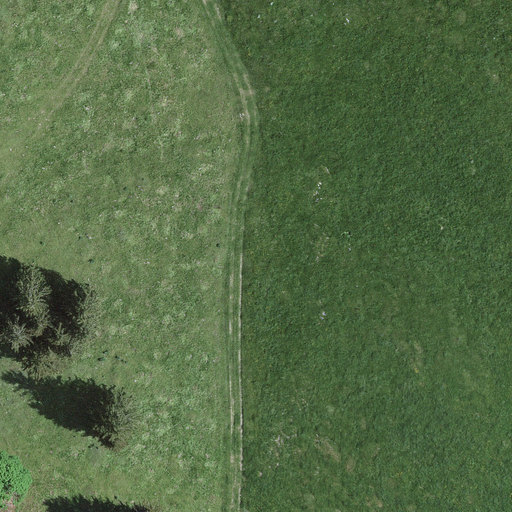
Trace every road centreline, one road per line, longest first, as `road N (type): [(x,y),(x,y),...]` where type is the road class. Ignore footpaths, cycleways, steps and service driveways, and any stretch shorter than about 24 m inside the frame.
road 1 (track): [(236,511),(247,107),(207,0)]
road 2 (track): [(116,0),(64,93),(0,138)]
